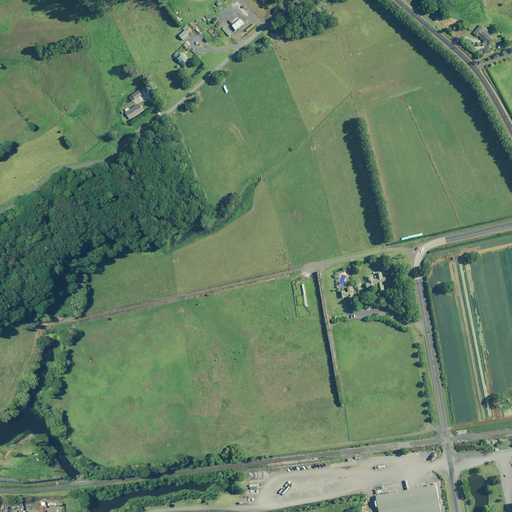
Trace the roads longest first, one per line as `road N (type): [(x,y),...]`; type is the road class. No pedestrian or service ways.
road 1 (track): [(0,216),(57,171),(108,159),(291,0)]
road 2 (tertiary): [(511,225),(425,246),(415,265),(458,511)]
road 3 (unclassified): [(396,0),(463,57),(511,131)]
